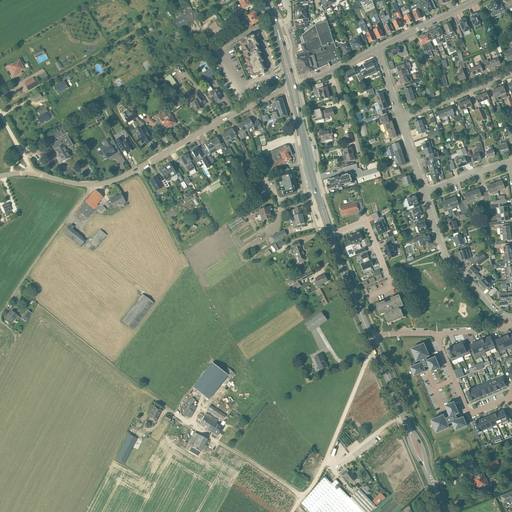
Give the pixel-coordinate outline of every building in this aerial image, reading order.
[(251,5),(247,0),(238,0),(243,9),(251,5)] [(320,0),(322,4),(323,5),(321,7),(323,12),(324,12),(324,14),(332,9),(331,8),(330,6),(326,0),(320,0)] [(364,0),(361,2),(366,13),(372,10),(375,9),(373,1),(372,0),(364,0)] [(424,1),(420,3),(423,11),(427,9),(429,12),(437,9),(432,0),(426,0),(424,1)] [(188,24),(197,19),(195,15),(187,1),(167,12),(170,17),(172,15),(179,29),(180,29),(180,30),(189,25),(188,24)] [(417,4),(410,7),(411,9),(416,20),(417,20),(417,21),(419,20),(419,19),(422,18),(419,10),(422,9),(419,3),(417,4)] [(496,3),(488,7),(493,17),(500,13),(500,12),(505,10),(502,4),(497,6),(496,3)] [(296,14),(306,13),(306,8),(308,8),(308,5),(302,5),(302,8),(296,8),(297,10),(296,11),(296,12),(296,13),(296,14)] [(411,23),(414,22),(409,12),(408,9),(403,12),(405,16),(404,16),(408,24),(409,24),(409,25),(411,24),(411,23)] [(259,20),(254,12),(247,16),(252,24),(259,20)] [(389,15),(385,16),(383,12),(380,14),(379,15),(381,19),(382,19),(383,21),(382,21),(388,34),(388,35),(391,33),(391,32),(394,31),(391,24),(392,23),(391,19),(389,15)] [(307,13),(296,14),(296,15),(296,16),(297,17),(297,19),(301,19),(303,19),(303,22),(309,22),(308,13),(307,13)] [(479,21),(480,20),(477,14),(472,16),(472,17),(471,18),(474,27),(481,25),(479,21)] [(397,30),(400,29),(399,28),(402,27),(399,19),(397,16),(396,17),(391,19),(392,23),(393,22),(396,30),(397,30)] [(463,32),(467,31),(469,30),(465,20),(464,21),(464,19),(458,21),(462,30),(463,32)] [(337,48),(335,42),(328,21),(327,21),(315,25),(307,32),(302,35),(305,44),(301,45),(303,52),(296,54),(298,59),(297,59),(302,74),(314,70),(313,69),(317,68),(318,69),(329,64),(330,67),(330,66),(328,62),(331,61),(333,65),(342,61),(340,57),(339,57),(337,48)] [(364,23),(359,25),(362,32),(363,32),(364,31),(366,34),(370,43),(370,42),(373,41),(373,42),(375,41),(375,40),(376,40),(372,31),(369,33),(368,30),(364,23)] [(445,26),(444,26),(446,32),(444,33),(445,37),(446,42),(447,42),(450,40),(450,39),(454,37),(453,36),(456,35),(451,23),(448,25),(447,24),(445,25),(445,26)] [(381,37),(384,36),(378,24),(375,25),(377,28),(374,30),(378,39),(378,38),(379,39),(381,38),(381,37)] [(440,28),(435,31),(441,43),(441,44),(447,42),(446,42),(445,37),(444,37),(443,36),(442,33),(440,29),(440,28)] [(438,45),(441,43),(435,31),(430,33),(433,40),(433,41),(435,46),(438,45)] [(424,36),(431,51),(434,50),(430,42),(432,41),(428,34),(424,36)] [(266,69),(265,68),(261,63),(263,61),(259,54),(261,53),(257,46),(259,45),(254,37),(253,36),(246,37),(245,37),(245,38),(245,40),(240,43),(244,51),(242,52),(246,59),(245,60),(249,67),(247,68),(251,76),(251,77),(254,76),(264,74),(263,71),(266,69)] [(424,36),(419,38),(423,49),(424,52),(426,51),(428,55),(425,57),(429,66),(431,65),(429,60),(431,59),(434,57),(431,51),(424,36)] [(358,38),(349,42),(353,50),(354,50),(354,51),(357,49),(356,49),(362,46),(358,38)] [(338,41),(335,42),(337,48),(340,47),(343,55),(347,53),(347,54),(350,53),(350,52),(347,43),(346,42),(343,44),(342,42),(339,43),(338,41)] [(393,57),(397,56),(398,55),(402,58),(408,55),(406,49),(407,49),(405,45),(399,48),(399,47),(390,51),(393,57)] [(492,61),(489,62),(488,59),(486,61),(483,54),(480,55),(482,59),(481,59),(483,63),(486,62),(489,69),(495,67),(492,61)] [(495,67),(500,64),(498,58),(492,61),(495,67)] [(19,60),(9,66),(12,71),(10,72),(13,78),(19,74),(18,73),(24,69),(19,60)] [(366,70),(359,73),(360,74),(362,79),(369,76),(369,75),(370,76),(377,72),(374,66),(371,60),(363,64),(366,70)] [(478,74),(483,71),(479,62),(477,63),(478,66),(475,68),(478,74)] [(409,75),(411,75),(409,69),(411,68),(410,64),(401,67),(403,71),(398,72),(400,78),(409,75)] [(470,66),(468,66),(472,76),(478,74),(475,68),(472,69),(470,66)] [(211,76),(213,74),(210,68),(206,71),(205,69),(201,70),(208,83),(213,80),(211,76)] [(459,81),(466,78),(462,68),(459,69),(460,72),(456,74),(459,81)] [(342,77),(345,84),(347,83),(348,78),(350,82),(354,80),(352,77),(357,75),(354,69),(346,73),(346,75),(342,77)] [(45,72),(37,76),(39,81),(47,78),(45,72)] [(176,83),(170,75),(165,78),(172,87),(176,83)] [(401,80),(400,81),(401,85),(402,84),(402,85),(404,84),(408,83),(409,85),(411,85),(416,83),(420,82),(420,81),(419,79),(417,80),(412,81),(409,82),(408,79),(410,78),(409,75),(400,78),(401,80)] [(33,79),(24,84),(28,91),(37,86),(33,79)] [(68,88),(64,81),(54,88),(58,95),(68,88)] [(314,90),(313,90),(314,94),(319,97),(321,97),(322,100),(325,99),(330,98),(327,87),(324,88),(324,87),(322,88),(321,84),(323,83),(313,85),(314,89),(314,90)] [(220,96),(222,95),(218,88),(215,90),(214,89),(212,90),(210,86),(206,88),(211,96),(212,95),(216,102),(222,99),(220,96)] [(504,98),(507,97),(506,94),(503,86),(497,88),(501,96),(502,99),(504,98)] [(406,96),(413,94),(411,88),(410,88),(404,90),(406,96)] [(498,97),(501,96),(497,88),(492,91),(495,98),(497,101),(499,100),(498,97)] [(366,90),(367,93),(367,94),(369,93),(370,97),(375,95),(373,89),(366,91),(366,90)] [(201,102),(201,103),(204,100),(197,91),(192,96),(195,100),(191,103),(193,107),(194,106),(197,111),(200,109),(200,110),(203,109),(202,108),(203,108),(200,103),(201,102)] [(378,103),(385,100),(382,93),(376,95),(378,103)] [(413,94),(406,96),(409,104),(418,101),(416,93),(413,94)] [(481,95),(484,101),(487,100),(489,103),(491,102),(487,93),(481,95)] [(480,103),(484,101),(481,95),(475,97),(479,107),(482,106),(480,103)] [(174,98),(171,101),(177,109),(181,105),(174,98)] [(281,99),(274,102),(274,103),(272,103),(274,110),(275,109),(275,110),(278,109),(279,110),(284,108),(281,99)] [(367,122),(376,120),(388,116),(385,109),(387,108),(385,100),(378,103),(374,104),(377,111),(378,111),(379,115),(375,117),(366,119),(367,122)] [(464,102),(466,108),(470,107),(471,110),(474,109),(470,100),(464,102)] [(463,110),(466,108),(464,102),(458,104),(462,114),(465,113),(463,110)] [(454,113),(452,107),(445,110),(447,116),(450,115),(452,118),(457,123),(462,121),(460,118),(459,115),(455,117),(454,113)] [(48,113),(46,108),(38,113),(40,116),(37,118),(41,125),(50,120),(46,114),(48,113)] [(272,113),(274,120),(287,116),(284,108),(279,110),(278,109),(275,110),(275,109),(274,110),(275,112),(272,113)] [(482,121),(486,120),(481,108),(477,109),(480,118),(482,121)] [(324,118),(335,115),(333,109),(322,111),(321,109),(314,111),(315,117),(313,117),(314,122),(318,121),(319,123),(324,122),(324,119),(324,118)] [(135,116),(127,110),(124,112),(129,119),(135,116)] [(447,116),(445,110),(437,113),(440,119),(442,123),(445,121),(445,120),(448,118),(447,116)] [(137,117),(135,116),(129,119),(124,112),(122,114),(127,123),(137,117)] [(161,120),(156,123),(159,128),(163,126),(165,129),(166,129),(175,123),(170,115),(168,112),(166,113),(167,116),(166,117),(163,112),(158,116),(160,120),(161,120)] [(150,116),(147,119),(151,125),(155,122),(150,116)] [(388,116),(377,119),(379,123),(380,126),(383,125),(385,132),(386,132),(388,131),(394,129),(392,121),(390,122),(388,116)] [(251,128),(251,130),(253,133),(262,127),(259,122),(253,126),(249,119),(243,122),(248,130),(251,128)] [(415,122),(415,123),(417,129),(426,126),(425,124),(424,119),(418,121),(417,119),(415,120),(415,122)] [(243,122),(238,125),(240,129),(237,131),(241,140),(247,136),(245,132),(248,130),(243,122)] [(365,125),(359,126),(362,137),(368,135),(365,125)] [(426,132),(425,129),(428,128),(427,125),(426,126),(417,129),(419,135),(426,132)] [(54,133),(57,138),(69,132),(66,126),(54,133)] [(152,141),(143,127),(138,130),(139,132),(136,133),(142,144),(145,142),(146,144),(152,141)] [(232,129),(226,132),(228,136),(230,140),(232,143),(236,142),(235,140),(237,139),(236,136),(232,129)] [(390,139),(397,137),(394,129),(388,131),(390,139)] [(319,132),(321,141),(333,138),(332,135),(333,135),(332,130),(326,132),(325,131),(319,132)] [(226,132),(221,135),(225,143),(227,146),(230,145),(228,141),(230,140),(226,132)] [(70,158),(68,154),(66,150),(74,145),(67,135),(52,144),(53,145),(55,150),(62,162),(70,158)] [(507,145),(510,144),(508,135),(504,136),(505,142),(502,143),(499,144),(500,148),(501,154),(509,152),(507,146),(507,145)] [(122,151),(124,150),(125,150),(127,153),(134,149),(135,149),(129,138),(124,141),(122,137),(116,141),(122,151)] [(217,152),(222,149),(227,157),(229,155),(227,150),(223,143),(220,144),(217,138),(210,141),(216,150),(217,152)] [(107,147),(98,153),(103,160),(109,156),(109,157),(113,155),(116,153),(114,150),(112,147),(107,140),(104,142),(107,147)] [(241,140),(238,142),(243,152),(246,150),(241,140)] [(207,149),(204,151),(207,156),(211,164),(215,162),(210,154),(216,150),(210,141),(204,144),(207,149)] [(431,141),(422,144),(424,150),(431,148),(433,147),(431,141)] [(403,156),(401,149),(400,149),(399,148),(400,148),(398,143),(392,145),(393,147),(390,148),(391,152),(390,152),(393,160),(394,160),(403,156)] [(483,150),(481,143),(476,145),(477,149),(474,150),(475,154),(472,155),(472,156),(474,162),(481,160),(478,151),(483,150)] [(272,155),(267,157),(271,167),(270,167),(273,171),(286,163),(285,162),(287,161),(291,160),(291,159),(288,150),(291,149),(289,146),(286,145),(280,147),(272,151),(270,152),(272,155)] [(353,154),(352,148),(346,149),(345,146),(339,147),(342,157),(353,154)] [(488,158),(495,156),(494,150),(493,150),(492,146),(488,147),(489,151),(486,152),(488,158)] [(194,149),(192,151),(192,152),(195,157),(194,158),(197,163),(202,160),(207,169),(213,166),(211,164),(207,156),(204,158),(198,148),(197,149),(195,150),(194,149)] [(431,148),(424,150),(426,156),(428,155),(430,160),(439,157),(438,152),(433,150),(432,150),(431,148)] [(467,164),(466,160),(465,159),(469,157),(465,148),(461,149),(463,155),(455,158),(459,168),(467,164)] [(196,172),(195,169),(192,163),(191,162),(187,154),(181,158),(186,167),(185,167),(188,172),(189,172),(190,175),(196,172)] [(349,162),(355,160),(353,154),(342,157),(343,162),(341,163),(342,167),(350,165),(349,162)] [(399,166),(406,164),(403,156),(394,160),(395,163),(398,162),(399,166)] [(431,165),(429,165),(431,171),(441,168),(440,165),(439,166),(437,166),(436,162),(438,161),(437,158),(429,160),(431,165)] [(165,167),(172,180),(177,177),(170,164),(165,167)] [(166,188),(169,186),(167,183),(172,180),(165,167),(159,170),(165,180),(162,181),(163,183),(166,188)] [(435,183),(444,180),(442,175),(443,174),(441,168),(431,171),(435,183)] [(279,175),(280,180),(277,181),(279,191),(283,190),(284,195),(296,192),(294,184),(295,184),(294,180),(294,179),(293,180),(291,172),(281,175),(279,175)] [(329,185),(327,186),(328,191),(353,183),(350,174),(348,174),(347,173),(344,174),(344,175),(327,180),(329,185)] [(406,187),(413,185),(410,176),(407,177),(406,174),(401,176),(396,177),(397,180),(401,179),(404,187),(406,187)] [(164,193),(167,191),(166,188),(163,183),(160,185),(156,178),(150,181),(157,194),(163,191),(164,193)] [(242,184),(245,189),(251,186),(248,180),(242,184)] [(502,181),(495,184),(498,192),(505,189),(504,187),(506,187),(505,183),(503,183),(502,181)] [(211,193),(221,186),(220,184),(209,190),(211,193)] [(490,196),(498,193),(495,184),(488,186),(490,191),(485,192),(489,203),(490,205),(501,204),(501,200),(492,201),(490,196)] [(33,187),(25,185),(22,198),(29,200),(29,201),(34,203),(36,196),(31,195),(33,187)] [(39,193),(36,204),(42,206),(43,201),(44,201),(52,203),(52,202),(54,194),(55,190),(48,188),(46,194),(39,193)] [(485,192),(481,194),(479,189),(472,192),(475,202),(483,199),(485,204),(489,203),(485,192)] [(96,190),(85,202),(86,203),(78,211),(87,218),(98,206),(97,204),(103,197),(96,190)] [(468,205),(475,202),(472,192),(465,194),(467,199),(462,201),(466,213),(470,212),(468,205)] [(125,202),(121,195),(111,201),(112,202),(108,204),(111,209),(114,207),(114,208),(123,202),(123,204),(125,202)] [(414,204),(418,203),(416,196),(407,199),(410,207),(414,205),(414,204)] [(462,201),(458,203),(456,198),(449,200),(452,210),(457,208),(456,206),(459,205),(462,214),(465,214),(466,213),(462,201)] [(355,203),(340,207),(342,216),(359,211),(358,207),(363,206),(361,200),(355,201),(355,203)] [(449,200),(442,203),(445,210),(447,209),(449,215),(448,215),(450,219),(455,217),(452,210),(449,200)] [(2,205),(5,213),(12,211),(9,202),(2,205)] [(500,204),(491,205),(491,208),(499,207),(500,214),(508,213),(507,206),(500,207),(500,204)] [(103,206),(98,210),(102,214),(106,210),(103,206)] [(262,221),(273,218),(270,207),(259,210),(262,221)] [(295,216),(291,217),(294,226),(297,225),(297,226),(298,225),(300,225),(305,223),(302,214),(300,207),(296,208),(296,209),(294,209),(294,210),(296,216),(294,216),(295,216)] [(406,210),(405,211),(406,214),(409,213),(412,222),(413,221),(416,220),(418,220),(419,219),(418,216),(422,215),(421,209),(420,208),(413,211),(410,212),(410,209),(406,210)] [(499,221),(504,221),(509,220),(508,213),(500,214),(497,215),(498,221),(490,222),(491,225),(500,224),(499,221)] [(244,221),(241,216),(228,225),(231,230),(244,221)] [(375,224),(374,224),(375,224),(376,228),(377,231),(379,235),(385,233),(386,233),(386,232),(388,231),(387,227),(384,228),(383,224),(385,223),(383,217),(377,219),(378,222),(375,224)] [(419,221),(414,223),(415,227),(417,226),(419,232),(427,230),(425,223),(421,225),(420,221),(419,221)] [(449,223),(451,230),(458,228),(456,221),(449,223)] [(85,240),(71,230),(73,227),(70,224),(63,233),(80,246),(85,240)] [(509,226),(505,227),(505,224),(500,224),(491,225),(491,228),(494,228),(494,229),(499,228),(500,234),(502,234),(510,233),(509,226)] [(100,229),(96,235),(90,241),(96,247),(107,235),(100,229)] [(466,243),(464,244),(462,239),(468,237),(467,234),(466,229),(460,231),(461,235),(454,238),(457,246),(456,246),(460,245),(461,248),(467,245),(466,243)] [(280,232),(272,236),(272,237),(269,238),(271,244),(275,242),(283,238),(280,232)] [(355,243),(356,245),(360,243),(359,241),(363,240),(360,232),(349,236),(352,244),(355,243)] [(503,240),(496,241),(496,245),(506,244),(505,241),(507,241),(511,240),(510,233),(502,234),(503,240)] [(432,243),(429,236),(425,238),(424,235),(413,238),(414,243),(416,248),(419,247),(420,251),(424,250),(423,246),(432,243)] [(388,245),(384,246),(385,250),(384,251),(386,255),(387,255),(389,259),(396,256),(395,255),(394,252),(395,252),(394,249),(393,247),(392,247),(391,244),(395,242),(394,238),(386,241),(388,245)] [(299,241),(293,243),(294,246),(296,253),(295,254),(296,256),(297,257),(299,263),(306,260),(299,241)] [(496,245),(494,245),(495,248),(503,247),(504,254),(511,253),(511,247),(511,246),(510,246),(507,246),(506,247),(506,244),(496,245)] [(461,261),(469,259),(469,260),(472,258),(469,249),(466,250),(458,252),(461,261)] [(366,269),(366,270),(371,269),(370,267),(373,266),(371,260),(369,260),(368,257),(367,253),(360,255),(362,259),(364,263),(361,264),(363,270),(366,269)] [(506,261),(511,260),(511,253),(504,254),(505,257),(503,257),(503,261),(496,262),(497,265),(506,264),(506,261)] [(480,271),(481,268),(480,267),(478,267),(479,265),(488,259),(484,255),(478,259),(476,260),(477,262),(467,271),(470,274),(470,275),(471,277),(472,276),(473,277),(478,272),(479,272),(480,271)] [(476,260),(478,259),(476,255),(472,258),(469,260),(471,264),(476,260)] [(500,269),(504,268),(505,274),(506,274),(508,274),(511,273),(511,266),(507,267),(506,265),(500,265),(500,269)] [(303,280),(307,278),(314,274),(312,270),(301,276),(303,280)] [(510,284),(511,283),(511,273),(508,274),(506,274),(506,281),(497,282),(497,285),(510,283),(510,284)] [(322,284),(328,281),(324,274),(316,278),(317,281),(314,282),(318,289),(323,287),(322,284)] [(483,278),(477,281),(480,283),(479,284),(482,287),(481,287),(484,290),(484,289),(485,289),(487,287),(490,285),(493,289),(497,285),(497,282),(496,280),(494,282),(491,279),(488,283),(484,279),(483,278)] [(301,286),(299,282),(290,287),(293,292),(301,286)] [(507,293),(499,294),(500,306),(508,305),(507,293)] [(133,330),(154,303),(142,294),(122,321),(133,330)] [(386,303),(385,301),(379,303),(380,306),(377,307),(380,315),(385,313),(386,315),(385,316),(387,321),(390,320),(391,323),(401,318),(400,316),(403,315),(401,309),(400,309),(399,307),(403,306),(400,298),(397,299),(396,296),(390,299),(391,300),(386,303)] [(32,313),(27,310),(23,316),(28,319),(32,313)] [(10,324),(14,319),(17,321),(20,318),(11,311),(4,320),(10,324)] [(311,332),(328,320),(321,312),(305,324),(311,332)] [(490,336),(485,338),(490,351),(495,349),(490,336)] [(506,336),(501,338),(506,351),(511,348),(506,336)] [(485,338),(480,341),(485,353),(490,351),(485,338)] [(501,338),(495,341),(501,353),(506,351),(501,338)] [(480,341),(475,343),(480,355),(485,353),(480,341)] [(463,343),(457,345),(462,357),(471,354),(467,345),(464,346),(463,343)] [(475,343),(470,345),(475,357),(480,355),(475,343)] [(411,368),(414,376),(425,372),(424,368),(429,366),(431,372),(440,369),(435,357),(427,361),(426,358),(429,356),(424,344),(418,346),(417,345),(417,346),(411,349),(417,361),(420,360),(421,363),(411,368)] [(457,345),(452,347),(458,359),(462,357),(457,345)] [(452,347),(447,350),(452,362),(458,359),(452,347)] [(314,358),(320,370),(328,367),(326,363),(325,363),(321,355),(314,358)] [(208,400),(228,375),(212,363),(193,387),(208,400)] [(506,380),(503,372),(499,373),(500,375),(495,377),(496,380),(496,379),(500,389),(505,386),(503,381),(506,380)] [(496,380),(491,382),(495,391),(500,389),(496,379),(496,380)] [(495,391),(491,382),(486,384),(490,393),(495,391)] [(490,393),(486,384),(481,386),(485,395),(490,393)] [(480,397),(485,395),(481,386),(476,388),(476,387),(480,397)] [(476,387),(471,389),(475,399),(480,397),(476,387)] [(470,401),(475,399),(471,389),(471,390),(466,392),(470,401)] [(192,397),(188,402),(189,403),(182,414),(189,418),(196,407),(192,404),(195,401),(192,397)] [(459,414),(454,402),(445,406),(450,417),(447,418),(448,420),(446,421),(443,415),(431,421),(434,427),(432,427),(434,427),(436,433),(449,428),(447,425),(452,423),(456,431),(467,426),(463,417),(457,420),(455,415),(459,414)] [(210,405),(207,411),(218,418),(219,417),(223,419),(226,415),(210,405)] [(148,417),(150,418),(156,421),(161,410),(154,406),(148,417)] [(504,411),(498,413),(502,423),(503,425),(509,423),(504,411)] [(498,413),(493,415),(497,425),(502,423),(498,413)] [(493,415),(488,417),(492,427),(497,425),(493,415)] [(216,423),(205,416),(200,425),(217,435),(222,427),(216,423)] [(492,427),(488,417),(483,419),(487,429),(492,427)] [(483,419),(478,421),(482,431),(487,429),(483,419)] [(476,430),(472,431),(476,439),(479,438),(478,435),(483,433),(482,431),(478,421),(473,423),(476,430)] [(129,434),(116,459),(124,463),(131,450),(137,438),(129,434)] [(199,435),(193,445),(202,450),(205,445),(208,439),(199,435)] [(490,463),(492,468),(500,466),(497,460),(490,463)] [(350,483),(356,479),(350,471),(349,472),(347,469),(341,474),(343,477),(344,476),(350,483)] [(474,477),(478,488),(482,487),(483,490),(487,488),(486,485),(488,484),(486,478),(485,479),(483,474),(474,477)] [(370,511),(376,507),(364,494),(360,489),(350,498),(340,487),(342,486),(336,480),(332,484),(325,477),(302,503),(310,511),(370,511)] [(361,488),(367,494),(370,492),(368,490),(365,486),(364,485),(361,488)] [(511,491),(511,492),(500,496),(503,503),(511,500),(511,503),(511,491)] [(385,498),(381,493),(372,501),(377,506),(385,498)]
